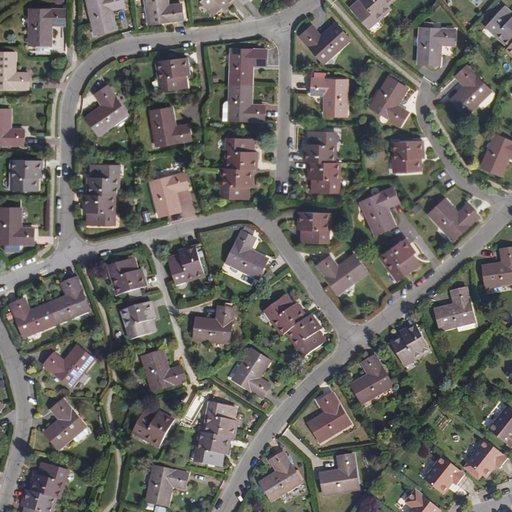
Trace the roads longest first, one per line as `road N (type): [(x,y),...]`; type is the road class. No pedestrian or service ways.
road 1 (residential): [(65,259),(68,110),(85,69),(114,50),(200,35)]
road 2 (residential): [(352,342),(258,218),(237,215),(151,236)]
road 3 (residential): [(352,342),(276,421),(221,511)]
road 4 (residential): [(510,206),(448,269),(352,342)]
road 5 (residential): [(1,511),(24,406),(0,327)]
road 6 (unclassified): [(281,190),(284,23)]
road 7 (residential): [(510,206),(462,182),(426,126),(424,90)]
road 8 (residential): [(191,374),(151,236)]
